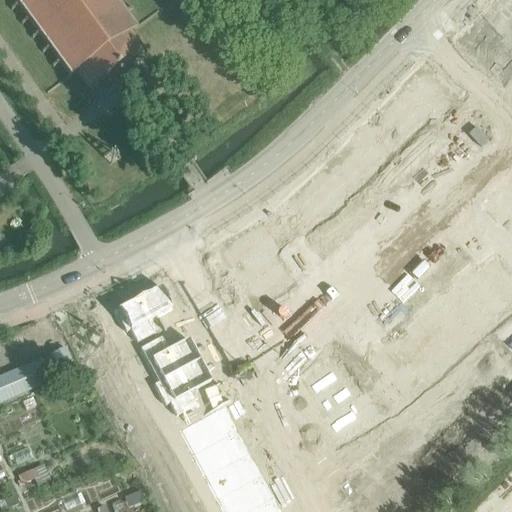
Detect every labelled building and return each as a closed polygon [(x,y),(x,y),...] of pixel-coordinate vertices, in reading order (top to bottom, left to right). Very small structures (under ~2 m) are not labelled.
[(10,0),(69,79),(76,74),(88,91),(91,89),(141,52),(129,35),(136,30),(113,0),(10,0)] [(511,5),(506,0),(502,0),(485,17),(511,43),(511,5)] [(511,43),(485,17),(468,35),(499,65),(502,67),(511,56),(511,43)] [(408,82),(404,85),(405,86),(406,87),(432,113),(434,114),(440,121),(442,119),(449,111),(459,101),(454,96),(424,66),(408,82)] [(511,72),(503,80),(511,89),(511,88),(511,72)] [(406,87),(393,99),(420,126),(432,113),(406,87)] [(393,99),(380,112),(407,139),(420,126),(393,99)] [(380,112),(368,125),(394,151),(407,139),(380,112)] [(468,113),(460,121),(468,130),(476,122),(468,113)] [(460,121),(451,129),(459,138),(468,130),(460,121)] [(368,125),(355,138),(382,164),(394,151),(368,125)] [(477,130),(470,137),(481,149),(488,142),(477,130)] [(446,133),(437,142),(445,150),(454,142),(446,133)] [(437,142),(428,150),(437,159),(445,150),(437,142)] [(352,143),(338,155),(363,183),(377,170),(352,143)] [(338,155),(325,168),(350,195),(363,183),(338,155)] [(419,158),(411,166),(419,175),(428,167),(419,158)] [(411,166),(402,174),(410,183),(419,175),(411,166)] [(325,168),(311,180),(336,208),(350,195),(325,168)] [(311,180),(297,193),(323,220),(336,208),(311,180)] [(511,181),(491,201),(485,207),(500,223),(511,212),(511,181)] [(385,189),(377,198),(385,206),(393,198),(385,189)] [(297,193),(284,205),(309,233),(323,220),(297,193)] [(377,198),(368,206),(376,214),(385,206),(377,198)] [(284,208),(276,215),(282,221),(290,214),(291,213),(285,207),(284,208)] [(511,212),(500,223),(501,224),(507,219),(508,218),(511,221),(511,212)] [(290,214),(282,221),(288,228),(296,221),(297,220),(291,213),(290,214)] [(359,214),(350,222),(358,231),(367,223),(359,214)] [(296,221),(288,228),(294,234),(302,227),(303,226),(297,220),(296,221)] [(485,221),(476,229),(485,238),(493,230),(485,221)] [(350,222),(341,230),(349,239),(358,231),(350,222)] [(247,230),(215,250),(221,260),(222,261),(227,270),(229,272),(271,246),(270,243),(261,229),(257,223),(247,230)] [(464,225),(456,233),(464,242),(473,234),(464,225)] [(302,227),(294,234),(300,241),(308,234),(309,233),(303,226),(302,227)] [(493,230),(485,238),(493,247),(502,239),(493,230)] [(331,239),(323,247),(331,256),(340,248),(331,239)] [(312,244),(304,253),(312,261),(321,253),(312,244)] [(271,246),(229,272),(229,273),(232,272),(233,271),(244,289),(279,267),(269,249),(270,249),(272,247),(271,246)] [(439,249),(430,257),(439,265),(447,257),(439,249)] [(430,257),(422,265),(430,274),(439,265),(430,257)] [(472,266),(471,267),(506,305),(511,299),(511,276),(495,258),(478,274),(477,272),(472,266)] [(279,267),(244,289),(255,308),(291,286),(279,267)] [(471,267),(454,283),(489,321),(491,319),(492,320),(499,314),(497,313),(506,305),(471,267)] [(406,279),(397,288),(405,296),(414,288),(406,279)] [(438,297),(437,298),(472,336),(474,334),(476,336),(482,330),(481,328),(489,321),(454,283),(453,283),(456,287),(441,301),(438,297)] [(115,312),(112,313),(125,336),(128,335),(129,334),(130,336),(136,347),(155,336),(149,325),(148,324),(172,311),(160,288),(115,312)] [(397,288),(388,296),(396,305),(405,296),(397,288)] [(437,298),(421,314),(456,352),(457,350),(459,351),(465,345),(464,344),(472,336),(437,298)] [(372,310),(363,319),(371,327),(380,319),(372,310)] [(421,314),(404,329),(439,367),(441,365),(442,367),(448,361),(447,359),(456,352),(421,314)] [(363,319),(354,327),(363,336),(371,327),(363,319)] [(388,344),(387,344),(422,382),(431,374),(432,376),(438,370),(437,369),(439,367),(404,329),(403,330),(409,336),(410,337),(395,351),(394,350),(388,344)] [(161,338),(138,351),(156,385),(152,387),(152,388),(200,362),(188,340),(167,351),(166,349),(161,338)] [(341,339),(333,347),(341,356),(350,348),(341,339)] [(387,344),(369,361),(375,367),(405,399),(407,396),(408,398),(415,392),(414,390),(422,382),(387,344)] [(485,463),(511,434),(511,369),(497,355),(437,418),(485,463)] [(337,360),(301,382),(313,402),(349,379),(337,360)] [(0,404),(49,384),(40,362),(0,378),(0,404)] [(200,362),(152,388),(164,410),(168,408),(175,420),(198,408),(192,396),(192,395),(212,384),(200,362)] [(378,372),(370,380),(376,386),(384,379),(385,378),(379,371),(378,372)] [(384,379),(376,386),(382,392),(390,385),(391,384),(385,378),(384,379)] [(349,379),(313,402),(324,419),(323,420),(320,421),(321,422),(364,396),(363,395),(361,396),(360,397),(349,379)] [(390,385),(382,392),(388,399),(396,392),(397,391),(391,384),(390,385)] [(396,392),(388,399),(394,405),(402,398),(403,397),(397,391),(396,392)] [(364,396),(321,422),(322,424),(328,433),(328,434),(335,444),(367,425),(378,418),(374,412),(366,398),(364,396)] [(224,408),(179,432),(192,458),(238,433),(224,408)] [(238,433),(192,458),(204,480),(250,456),(238,433)] [(354,457),(369,473),(394,450),(380,434),(354,457)] [(152,447),(142,453),(147,463),(158,458),(152,447)] [(250,456),(204,480),(216,502),(261,478),(250,456)] [(261,478),(216,502),(221,511),(250,511),(273,500),(261,478)] [(174,482),(163,488),(169,498),(180,493),(174,482)] [(180,493),(169,498),(175,509),(185,503),(180,493)] [(279,511),(273,500),(250,511),(279,511)]
